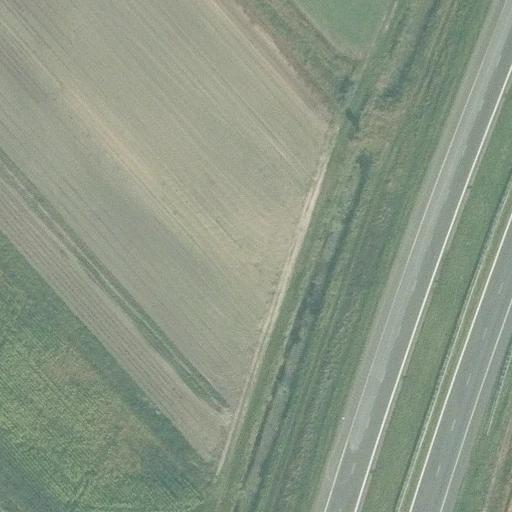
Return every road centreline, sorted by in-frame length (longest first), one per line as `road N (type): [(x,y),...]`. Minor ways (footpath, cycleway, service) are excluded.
road 1 (motorway): [(511,20),(343,511)]
road 2 (motorway): [(439,511),(511,286)]
